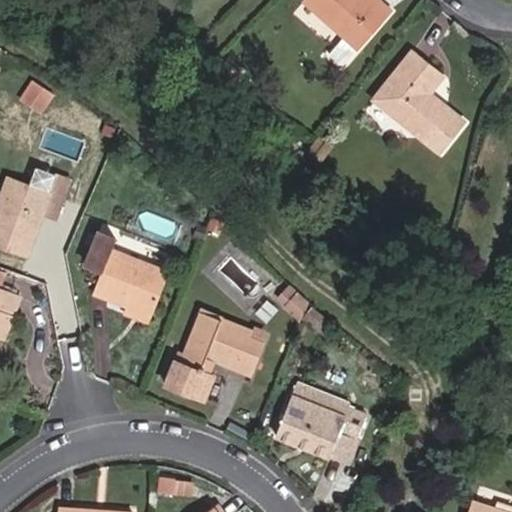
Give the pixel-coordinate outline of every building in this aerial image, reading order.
[(380,1),(375,7),(367,0),(308,0),(307,2),(345,34),(358,46),(390,10),(380,1)] [(336,45),(349,57),(358,46),(345,34),(336,45)] [(431,93),(444,76),(414,52),(375,99),(443,152),(467,122),(431,93)] [(232,86),(241,75),(227,63),(218,74),(232,86)] [(22,101),(42,113),(52,97),(32,84),(22,101)] [(322,160),(334,145),(321,134),(308,150),(322,160)] [(57,175),(38,168),(31,186),(50,192),(57,175)] [(57,175),(50,192),(31,186),(9,178),(0,200),(0,246),(28,256),(43,214),(58,219),(72,180),(57,175)] [(130,298),(127,305),(153,316),(171,272),(112,250),(115,241),(101,235),(88,268),(102,274),(94,293),(105,297),(108,289),(130,298)] [(285,304),(284,306),(301,321),(309,301),(290,283),(277,296),(285,304)] [(105,297),(127,305),(130,298),(108,289),(105,297)] [(0,333),(3,334),(17,297),(0,290),(0,333)] [(329,321),(313,304),(306,314),(323,328),(329,321)] [(124,313),(150,323),(153,316),(127,305),(124,313)] [(250,337),(252,333),(201,312),(180,364),(175,362),(166,385),(207,401),(216,378),(211,376),(217,361),(250,373),(263,342),(250,337)] [(328,332),(333,325),(329,321),(323,328),(328,332)] [(390,390),(401,393),(407,379),(396,373),(390,390)] [(351,402),(298,383),(293,396),(345,415),(349,407),(351,402)] [(349,407),(345,415),(293,396),(277,437),(329,456),(340,430),(359,437),(367,414),(349,407)] [(359,437),(340,430),(329,456),(349,464),(359,437)] [(195,480),(159,476),(157,491),(193,496),(195,480)] [(505,511),(474,502),(471,511),(505,511)]
